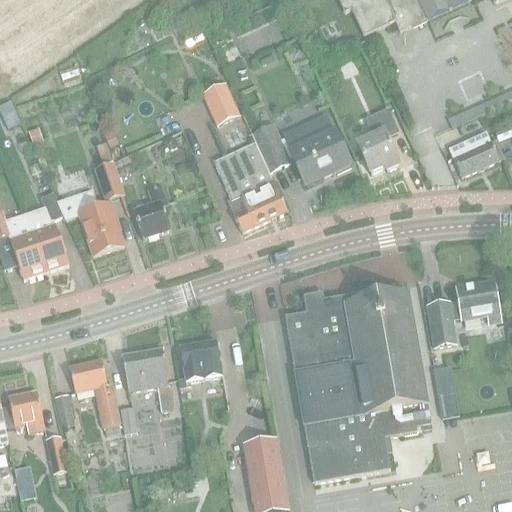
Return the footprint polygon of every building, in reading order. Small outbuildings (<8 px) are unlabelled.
[(343,0),(355,24),(387,9),(389,15),(400,10),(408,28),(467,0),(343,0)] [(239,120),(225,88),(203,98),(217,130),(239,120)] [(398,135),(387,111),(364,122),(371,139),(356,146),(370,177),(384,170),(386,174),(399,168),(386,141),(398,135)] [(292,161),(304,187),(330,175),(331,179),(349,170),(333,136),(332,136),(324,120),(283,139),(284,142),(279,144),(272,130),(251,139),(255,147),(268,176),(290,166),(288,163),(292,161)] [(491,134),(468,144),(451,153),(463,179),(503,160),(491,134)] [(111,163),(105,145),(95,148),(101,166),(111,163)] [(268,176),(255,147),(214,166),(235,211),(231,213),(242,237),(287,216),(281,203),(268,176)] [(106,205),(123,199),(113,168),(95,174),(106,205)] [(143,243),(170,234),(162,210),(167,208),(161,189),(148,194),(153,208),(133,215),(143,243)] [(91,196),(57,207),(63,220),(65,225),(79,220),(93,261),(124,250),(115,226),(117,225),(111,208),(96,213),(91,196)] [(53,197),(40,202),(44,212),(51,226),(53,224),(63,220),(53,197)] [(0,242),(10,239),(1,215),(0,210),(0,242)] [(55,229),(53,224),(51,226),(44,212),(26,218),(32,237),(46,277),(68,269),(55,229)] [(23,284),(46,277),(32,237),(10,244),(23,284)] [(455,306),(427,311),(415,313),(421,354),(433,352),(433,353),(458,349),(455,325),(490,319),(491,326),(500,325),(495,288),(453,294),(455,306)] [(416,433),(429,430),(408,299),(403,300),(401,289),(306,305),(308,317),(284,321),(312,488),(391,475),(385,443),(417,438),(416,433)] [(188,388),(223,381),(216,344),(181,351),(188,388)] [(163,416),(175,414),(164,354),(123,362),(130,398),(159,392),(163,416)] [(105,444),(123,441),(113,389),(105,390),(101,365),(69,371),(74,398),(95,394),(105,444)] [(28,439),(44,436),(36,397),(8,403),(13,432),(26,429),(28,439)] [(63,435),(76,433),(69,397),(56,399),(63,435)] [(0,449),(10,447),(5,427),(1,404),(0,403),(0,449)] [(127,440),(137,438),(134,411),(123,412),(127,440)] [(52,479),(67,475),(60,443),(45,446),(52,479)] [(253,511),(287,511),(276,444),(243,449),(253,511)] [(21,480),(26,504),(33,503),(29,479),(26,476),(23,477),(21,480)]
